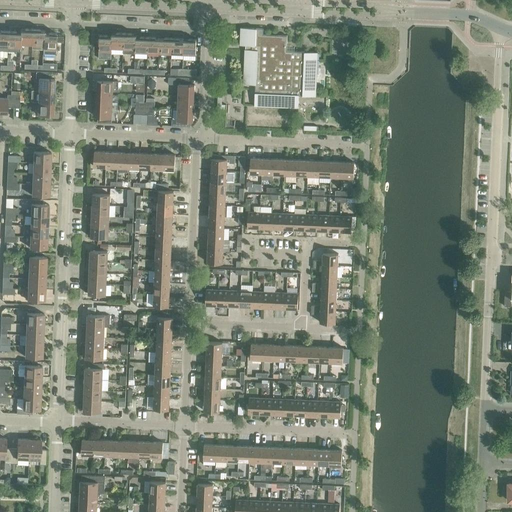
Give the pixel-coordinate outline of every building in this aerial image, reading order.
[(254,106),(283,107),(298,108),(299,96),(315,96),(317,52),(286,51),(287,36),(263,35),(263,29),(240,28),(240,45),(245,45),(243,84),(255,84),(254,106)] [(20,44),(31,44),(32,29),(24,29),(24,30),(20,30),(19,33),(20,33),(19,44),(20,44)] [(31,44),(43,45),(44,34),(44,31),(40,31),(40,29),(32,29),(31,44)] [(20,47),(20,44),(19,44),(20,33),(19,33),(16,33),(16,31),(8,31),(7,46),(20,47)] [(43,45),(43,48),(55,48),(56,33),(48,33),(48,34),(44,34),(43,45)] [(111,48),(112,48),(123,48),(124,33),(116,33),(116,34),(111,34),(111,37),(112,37),(111,48)] [(123,48),(135,49),(136,38),(136,35),(132,34),(132,33),(124,33),(123,48)] [(111,51),(112,48),(111,48),(112,37),(111,37),(108,37),(108,35),(99,35),(99,50),(111,51)] [(135,52),(147,52),(148,37),(140,37),(140,38),(136,38),(135,49),(135,52)] [(147,52),(159,53),(160,39),(156,39),(156,37),(148,37),(147,52)] [(159,53),(171,53),(172,38),(164,38),(164,39),(160,39),(159,53)] [(171,53),(183,54),(184,40),(180,40),(180,38),(172,38),(171,53)] [(184,40),(183,54),(195,55),(196,39),(188,39),(188,40),(184,40)] [(38,90),(54,91),(54,79),(48,78),(48,72),(36,72),(35,78),(34,78),(34,90),(38,90)] [(178,85),(178,96),(194,97),(194,85),(188,84),(188,78),(176,78),(175,84),(178,85)] [(97,80),(97,93),(112,93),(113,81),(97,80)] [(217,109),(226,109),(226,105),(222,104),(222,88),(218,88),(217,109)] [(31,102),(37,102),(53,103),(54,91),(38,90),(32,90),(31,102)] [(97,93),(96,105),(112,105),(112,93),(97,93)] [(0,97),(0,113),(6,113),(7,107),(13,108),(13,95),(10,95),(7,95),(7,98),(0,97)] [(178,96),(177,108),(193,109),(194,97),(178,96)] [(53,103),(37,102),(37,115),(45,115),(52,115),(53,115),(53,103)] [(112,105),(96,105),(96,117),(98,117),(97,123),(111,123),(112,105)] [(193,109),(177,108),(177,121),(172,120),(171,126),(190,127),(191,121),(193,121),(193,109)] [(33,151),(33,163),(50,163),(51,152),(33,151)] [(94,167),(106,167),(106,152),(94,151),(94,167)] [(106,167),(117,168),(118,152),(106,152),(106,167)] [(117,168),(128,168),(129,153),(118,152),(117,168)] [(128,168),(140,169),(140,153),(129,153),(128,168)] [(140,169),(151,169),(152,154),(140,153),(140,169)] [(151,169),(163,169),(163,154),(152,154),(151,169)] [(163,154),(163,169),(174,170),(175,155),(163,154)] [(250,173),(262,174),(262,158),(250,158),(250,171),(250,173)] [(262,174),(273,174),(274,159),(262,158),(262,174)] [(212,159),(211,170),(226,171),(227,159),(212,159)] [(273,174),(284,175),(285,159),(274,159),(273,174)] [(284,175),(296,175),(296,160),(285,159),(284,175)] [(296,175),(307,176),(308,160),(296,160),(296,175)] [(307,176),(319,176),(319,161),(308,160),(307,176)] [(319,176),(330,177),(331,161),(319,161),(319,176)] [(330,177),(342,177),(342,162),(331,161),(330,177)] [(342,162),(342,177),(353,178),(354,162),(342,162)] [(33,163),(32,173),(50,174),(50,163),(33,163)] [(211,170),(211,182),(226,182),(226,171),(211,170)] [(32,173),(32,184),(49,185),(50,174),(32,173)] [(211,182),(210,193),(225,194),(226,182),(211,182)] [(49,185),(32,184),(31,195),(49,196),(49,185)] [(158,190),(158,202),(173,203),(174,191),(158,190)] [(210,193),(210,205),(225,205),(225,194),(210,193)] [(93,194),(92,205),(109,206),(110,194),(93,194)] [(158,202),(157,214),(173,214),(173,203),(158,202)] [(31,204),(31,215),(48,216),(49,205),(31,204)] [(92,205),(92,216),(109,216),(109,206),(92,205)] [(210,205),(209,216),(224,217),(225,205),(210,205)] [(247,227),(259,228),(260,212),(248,212),(247,227)] [(259,228),(271,228),(271,213),(260,212),(259,228)] [(271,228),(282,229),(283,213),(271,213),(271,228)] [(282,229),(293,229),(294,214),(283,213),(282,229)] [(157,214),(157,225),(172,226),(173,214),(157,214)] [(293,229),(305,230),(306,214),(294,214),(293,229)] [(305,230),(316,230),(317,215),(306,214),(305,230)] [(31,215),(30,226),(48,226),(48,216),(31,215)] [(316,230),(328,231),(329,215),(317,215),(316,230)] [(328,231),(339,231),(340,216),(329,215),(328,231)] [(92,216),(91,226),(109,227),(109,216),(92,216)] [(209,216),(209,228),(224,228),(224,217),(209,216)] [(340,216),(339,231),(351,232),(352,216),(340,216)] [(157,225),(156,236),(172,237),(172,226),(157,225)] [(30,226),(30,237),(47,237),(48,226),(30,226)] [(109,227),(91,226),(91,238),(108,238),(109,227)] [(209,228),(208,239),(223,240),(224,228),(209,228)] [(156,236),(156,248),(171,249),(172,237),(156,236)] [(47,237),(30,237),(29,248),(47,248),(47,237)] [(208,239),(208,250),(223,251),(223,240),(208,239)] [(156,248),(155,260),(171,260),(171,249),(156,248)] [(223,251),(208,250),(207,262),(222,263),(223,251)] [(90,251),(90,262),(107,262),(107,251),(90,251)] [(323,253),(322,265),(337,266),(338,254),(323,253)] [(29,256),(28,267),(46,268),(46,257),(29,256)] [(155,260),(155,271),(170,272),(171,260),(155,260)] [(90,262),(89,273),(107,273),(107,262),(90,262)] [(322,265),(322,276),(337,277),(337,266),(322,265)] [(28,267),(28,278),(45,279),(46,268),(28,267)] [(155,271),(154,282),(170,283),(170,272),(155,271)] [(89,273),(89,283),(106,284),(107,273),(89,273)] [(322,276),(321,288),(336,288),(337,277),(322,276)] [(28,278),(27,289),(45,290),(45,279),(28,278)] [(154,282),(154,294),(169,294),(170,283),(154,282)] [(106,284),(89,283),(88,295),(106,295),(106,284)] [(321,288),(321,299),(336,300),(336,288),(321,288)] [(45,290),(27,289),(27,300),(44,301),(45,290)] [(205,305),(217,305),(218,290),(206,289),(205,305)] [(217,305),(229,306),(229,290),(218,290),(217,305)] [(229,306),(240,306),(241,291),(229,290),(229,306)] [(240,306),(251,307),(252,291),(241,291),(240,306)] [(251,307),(263,307),(263,292),(252,291),(251,307)] [(263,307),(274,308),(275,292),(263,292),(263,307)] [(274,308),(286,308),(286,293),(275,292),(274,308)] [(286,293),(286,308),(297,309),(298,293),(286,293)] [(169,294),(154,294),(153,306),(169,306),(169,294)] [(321,299),(320,310),(336,311),(336,300),(321,299)] [(336,311),(320,310),(320,322),(335,323),(336,311)] [(26,313),(26,324),(43,325),(44,314),(26,313)] [(87,314),(87,326),(104,326),(105,315),(87,314)] [(157,317),(157,329),(172,329),(173,317),(157,317)] [(26,324),(26,335),(43,335),(43,325),(26,324)] [(87,326),(86,336),(104,337),(104,326),(87,326)] [(157,329),(156,340),(172,341),(172,329),(157,329)] [(26,335),(25,345),(42,346),(43,335),(26,335)] [(86,336),(86,347),(103,348),(104,337),(86,336)] [(156,340),(156,351),(171,352),(172,341),(156,340)] [(207,342),(206,354),(222,354),(222,342),(207,342)] [(250,359),(262,359),(263,344),(251,344),(250,359)] [(262,359),(274,360),(274,345),(263,344),(262,359)] [(42,346),(25,345),(25,357),(42,357),(42,346)] [(274,360),(285,360),(286,345),(274,345),(274,360)] [(285,360),(296,361),(297,346),(286,345),(285,360)] [(296,361),(308,361),(308,346),(297,346),(296,361)] [(308,361),(319,362),(320,347),(308,346),(308,361)] [(103,348),(86,347),(86,358),(103,359),(103,348)] [(319,362),(331,362),(331,347),(320,347),(319,362)] [(331,347),(331,362),(342,363),(343,347),(331,347)] [(156,351),(155,363),(171,363),(171,352),(156,351)] [(206,354),(206,365),(221,366),(222,354),(206,354)] [(155,363),(155,374),(170,375),(171,363),(155,363)] [(24,365),(24,376),(41,377),(42,366),(24,365)] [(206,365),(205,376),(221,377),(221,366),(206,365)] [(85,368),(85,379),(102,380),(103,368),(85,368)] [(155,374),(154,386),(170,386),(170,375),(155,374)] [(24,376),(23,387),(41,388),(41,377),(24,376)] [(205,376),(205,388),(220,388),(221,377),(205,376)] [(85,379),(84,390),(102,390),(102,380),(85,379)] [(154,386),(154,397),(169,398),(170,386),(154,386)] [(23,387),(23,398),(40,399),(41,388),(23,387)] [(205,388),(204,399),(220,400),(220,388),(205,388)] [(84,390),(84,400),(101,401),(102,390),(84,390)] [(169,398),(154,397),(153,409),(169,410),(169,398)] [(40,399),(23,398),(22,409),(40,410),(40,399)] [(248,413),(260,413),(261,398),(249,398),(248,413)] [(260,413),(271,414),(272,399),(261,398),(260,413)] [(220,400),(204,399),(204,411),(219,412),(220,400)] [(271,414),(283,414),(283,399),(272,399),(271,414)] [(283,414),(294,415),(295,400),(283,399),(283,414)] [(101,401),(84,400),(83,412),(101,412),(101,401)] [(294,415),(305,415),(306,400),(295,400),(294,415)] [(305,415),(317,416),(317,401),(306,400),(305,415)] [(317,416),(328,416),(329,401),(317,401),(317,416)] [(329,401),(328,416),(340,417),(340,415),(346,415),(347,402),(341,402),(329,401)] [(4,463),(10,463),(11,448),(5,448),(6,438),(0,437),(0,457),(4,458),(4,463)] [(17,459),(28,459),(29,439),(17,439),(17,448),(11,448),(10,463),(17,463),(17,459)] [(29,439),(28,459),(39,460),(39,464),(46,465),(46,450),(40,449),(41,439),(29,439)] [(81,454),(93,455),(94,439),(82,439),(81,454)] [(93,455),(105,455),(105,440),(94,439),(93,455)] [(105,455),(116,456),(117,440),(105,440),(105,455)] [(116,456),(127,456),(128,441),(117,440),(116,456)] [(127,456),(139,457),(139,441),(128,441),(127,456)] [(139,457),(150,457),(151,442),(139,441),(139,457)] [(151,442),(150,457),(162,458),(163,442),(151,442)] [(203,460),(215,460),(216,445),(204,444),(203,460)] [(215,460),(227,460),(227,445),(216,445),(215,460)] [(227,460),(238,461),(239,446),(227,445),(227,460)] [(238,461),(249,461),(250,446),(239,446),(238,461)] [(249,461),(261,462),(261,447),(250,446),(249,461)] [(261,462),(272,462),(273,447),(261,447),(261,462)] [(272,462),(284,463),(284,448),(273,447),(272,462)] [(284,463),(295,463),(296,448),(284,448),(284,463)] [(295,463),(307,464),(307,449),(296,448),(295,463)] [(307,464),(318,464),(319,449),(307,449),(307,464)] [(318,464),(329,465),(330,450),(319,449),(318,464)] [(330,450),(329,465),(341,465),(342,450),(330,450)] [(80,492),(97,493),(104,493),(105,476),(81,475),(81,481),(80,481),(80,492)] [(150,481),(150,493),(165,494),(166,482),(150,481)] [(198,483),(197,495),(212,496),(213,484),(198,483)] [(80,492),(79,503),(97,504),(97,493),(80,492)] [(150,493),(149,504),(165,505),(165,494),(150,493)] [(197,495),(197,506),(212,507),(212,496),(197,495)] [(235,511),(247,511),(248,500),(236,500),(235,511)] [(247,511),(258,511),(259,501),(248,500),(247,511)] [(258,511),(269,511),(270,501),(259,501),(258,511)] [(269,511),(281,511),(282,502),(270,501),(269,511)] [(281,511),(292,511),(293,502),(282,502),(281,511)] [(292,511),(304,511),(305,503),(293,502),(292,511)] [(79,503),(78,511),(96,511),(97,504),(79,503)] [(304,511),(315,511),(316,503),(305,503),(304,511)]
